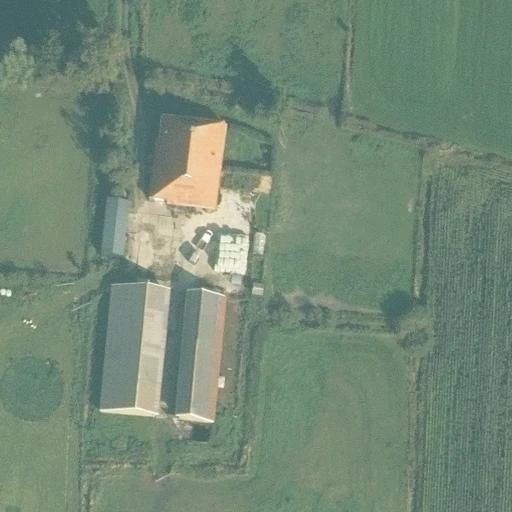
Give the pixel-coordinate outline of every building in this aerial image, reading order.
[(158,142),(155,142),(148,201),(166,203),(166,205),(214,211),(224,127),(160,120),(158,142)] [(122,252),(123,207),(102,207),(101,251),(122,252)] [(204,258),(203,288),(245,290),(246,259),(204,258)] [(0,313),(42,315),(43,288),(0,286),(0,313)] [(153,419),(165,294),(111,288),(99,414),(153,419)] [(224,299),(189,295),(177,420),(211,424),(224,299)]
